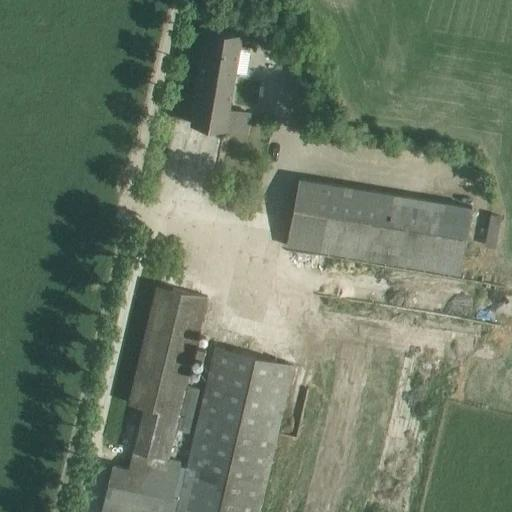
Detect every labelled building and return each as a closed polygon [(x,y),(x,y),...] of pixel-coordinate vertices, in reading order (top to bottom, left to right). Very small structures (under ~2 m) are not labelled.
[(243,34),(226,31),(207,28),(191,123),(248,133),(251,112),(230,109),(243,34)] [(299,178),(287,246),(459,274),(472,207),(299,178)] [(207,296),(160,285),(132,403),(144,406),(133,450),(168,458),(207,296)] [(176,511),(175,511),(258,511),(293,365),(215,346),(183,481),(177,480),(169,510),(176,511)] [(168,511),(169,510),(182,461),(168,458),(133,450),(129,468),(112,465),(101,511),(103,511),(168,511)]
